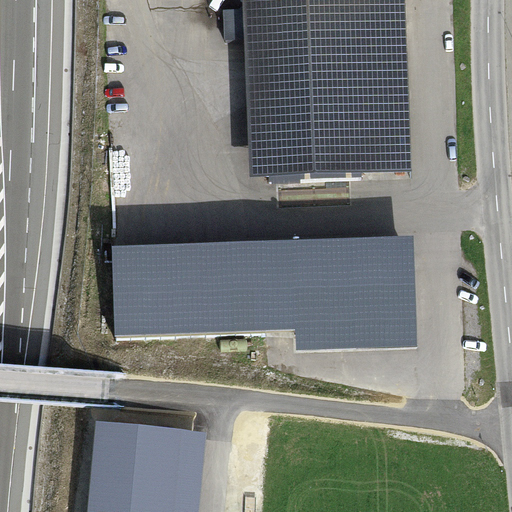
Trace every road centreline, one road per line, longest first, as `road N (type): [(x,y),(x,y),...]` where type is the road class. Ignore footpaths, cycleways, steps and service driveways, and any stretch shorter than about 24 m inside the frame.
road 1 (track): [(0,385),(511,428)]
road 2 (trunk): [(0,470),(25,0)]
road 3 (secondary): [(486,0),(511,373)]
